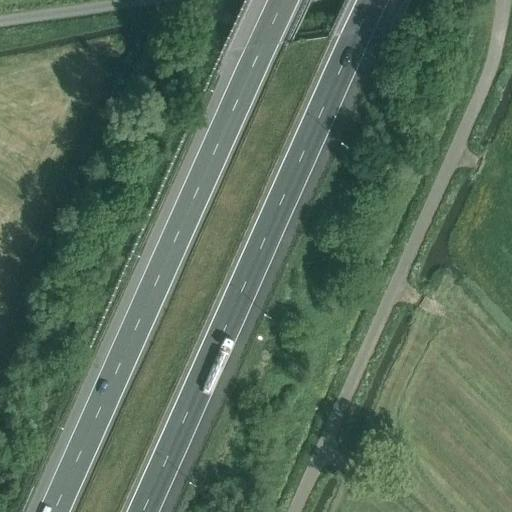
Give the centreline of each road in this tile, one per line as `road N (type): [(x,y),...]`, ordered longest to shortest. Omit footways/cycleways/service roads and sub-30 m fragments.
road 1 (motorway): [(143,511),(371,0)]
road 2 (motorway): [(280,0),(54,511)]
road 3 (unclassified): [(294,511),(479,97),(503,0)]
road 4 (unclassified): [(0,21),(148,0)]
